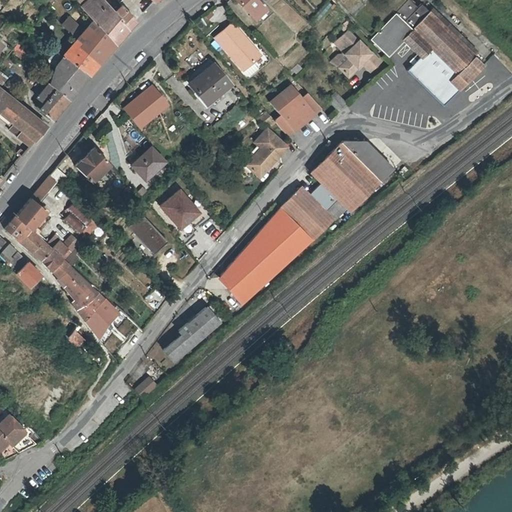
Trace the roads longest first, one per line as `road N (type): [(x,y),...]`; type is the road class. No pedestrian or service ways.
road 1 (residential): [(307,151),(95,406),(42,455)]
road 2 (primary): [(0,212),(98,82),(186,0)]
road 3 (unclassified): [(511,85),(439,135),(337,124),(307,151)]
